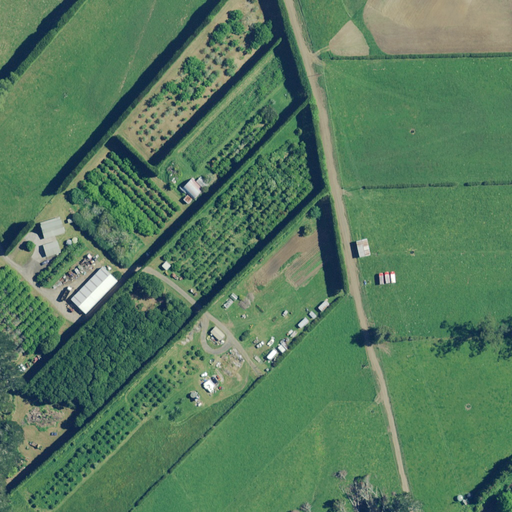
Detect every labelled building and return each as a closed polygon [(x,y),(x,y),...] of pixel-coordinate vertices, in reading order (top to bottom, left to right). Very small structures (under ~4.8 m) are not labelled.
[(204,191),(209,186),(200,177),(195,182),(192,179),(182,188),(194,199),(203,189),(204,191)] [(192,201),(186,196),(183,200),(188,204),(192,201)] [(65,233),(60,218),(40,224),(44,239),(65,233)] [(366,239),(355,241),(358,258),(370,255),(366,239)] [(60,253),(57,242),(44,246),(47,257),(60,253)] [(170,266),(166,262),(162,266),(166,271),(170,266)] [(117,282),(102,268),(71,300),(86,314),(117,282)] [(223,305),(226,309),(233,302),(229,299),(223,305)] [(225,336),(215,327),(210,332),(220,341),(225,336)]
